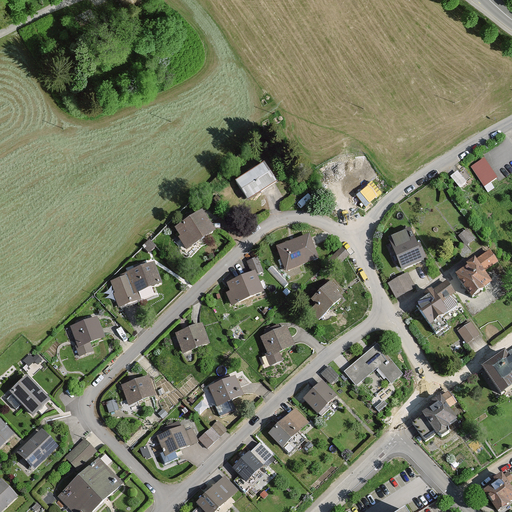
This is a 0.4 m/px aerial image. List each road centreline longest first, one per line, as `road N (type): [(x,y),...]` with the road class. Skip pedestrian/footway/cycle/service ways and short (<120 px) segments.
road 1 (residential): [(359,249),(329,221),(273,222),(91,390),(88,417),(167,506)]
road 2 (residential): [(167,506),(297,379),(386,315)]
road 3 (residential): [(511,122),(372,216),(359,249)]
